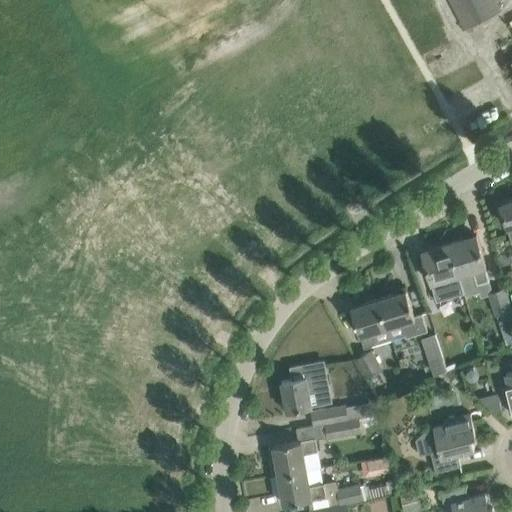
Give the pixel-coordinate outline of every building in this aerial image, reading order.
[(450,0),(456,11),(465,29),(500,10),(496,1),(497,0),(450,0)] [(511,200),(501,204),(508,227),(511,240),(511,200)] [(485,266),(486,266),(476,234),(475,235),(476,236),(465,240),(465,238),(449,243),(458,274),(473,269),(477,283),(489,280),(485,266)] [(423,251),(422,251),(428,270),(431,280),(430,281),(436,300),(464,292),(458,274),(449,243),(433,248),(434,249),(423,252),(423,251)] [(189,352),(202,329),(168,309),(174,298),(146,282),(146,284),(148,285),(145,298),(144,297),(143,301),(155,308),(152,313),(153,314),(139,338),(152,342),(156,343),(156,344),(176,349),(178,346),(189,352)] [(490,292),(505,339),(511,336),(511,311),(504,287),(490,292)] [(406,290),(378,298),(387,326),(402,322),(406,336),(428,330),(422,313),(414,315),(406,290)] [(387,326),(378,298),(351,307),(364,347),(377,343),(373,331),(387,326)] [(429,310),(437,332),(445,356),(460,351),(452,328),(445,305),(429,310)] [(423,338),(434,375),(447,370),(436,333),(423,338)] [(357,358),(369,377),(382,369),(371,350),(357,358)] [(283,408),(287,408),(287,410),(312,405),(309,390),(329,386),(326,373),(324,360),(291,366),(293,379),(282,381),(285,397),(281,398),(283,408)] [(150,380),(98,367),(93,386),(130,396),(130,406),(114,406),(113,446),(165,447),(165,407),(140,406),(140,398),(145,399),(150,380)] [(349,418),(347,404),(311,410),(314,425),(325,423),(349,418)] [(470,432),(475,430),(470,413),(444,419),(445,422),(433,425),(435,434),(431,435),(426,429),(416,439),(420,454),(431,451),(436,471),(461,465),(457,453),(474,449),(470,432)] [(360,416),(349,418),(325,423),(328,437),(363,431),(360,416)] [(275,456),(270,457),(273,473),(278,472),(279,474),(306,469),(303,453),(318,450),(315,438),(301,440),(300,440),(273,445),(275,456)] [(386,459),(366,463),(368,472),(388,468),(386,459)] [(306,469),(279,474),(284,504),(312,499),(311,498),(326,496),(324,483),(309,486),(306,469)] [(312,499),(306,500),(308,511),(312,511),(330,508),(364,500),(360,482),(337,488),(336,481),(324,483),(326,496),(311,498),(312,499)] [(446,490),(441,491),(446,511),(454,510),(454,511),(494,511),(494,509),(493,504),(488,505),(485,493),(468,497),(465,485),(446,490)] [(401,492),(405,511),(407,511),(420,509),(415,488),(401,492)]
